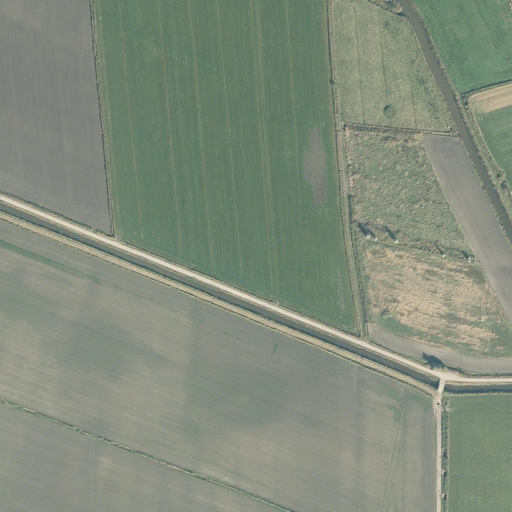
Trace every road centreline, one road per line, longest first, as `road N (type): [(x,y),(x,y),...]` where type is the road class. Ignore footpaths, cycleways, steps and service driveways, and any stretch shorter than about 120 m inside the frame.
road 1 (unclassified): [(511,378),(444,376),(0,194)]
road 2 (track): [(364,343),(340,120)]
road 3 (track): [(444,376),(440,511)]
road 4 (track): [(459,93),(511,210)]
